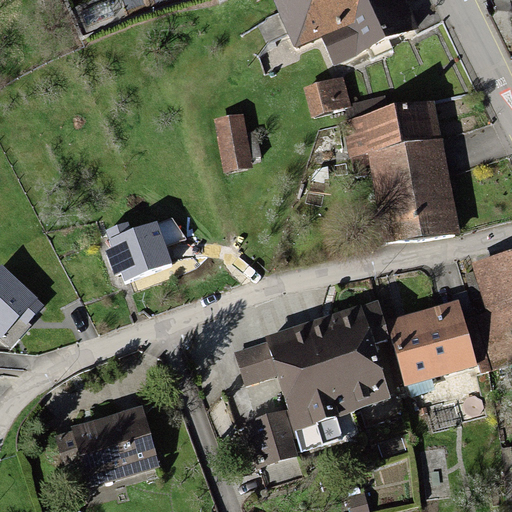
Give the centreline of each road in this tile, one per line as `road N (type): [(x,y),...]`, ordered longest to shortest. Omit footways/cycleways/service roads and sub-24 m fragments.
road 1 (residential): [(162,333),(215,311),(511,234)]
road 2 (residential): [(0,425),(17,395),(48,374),(162,333)]
road 3 (residential): [(162,333),(228,511)]
